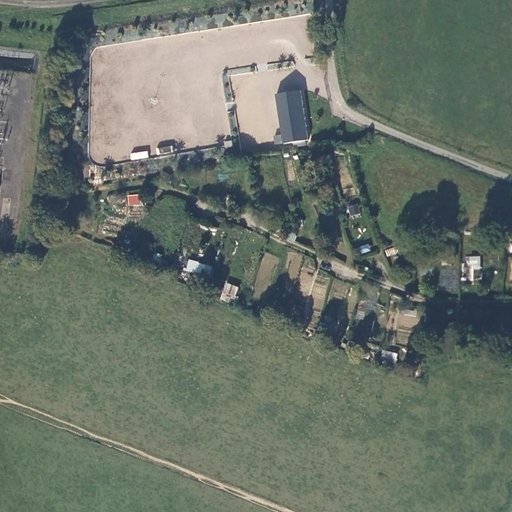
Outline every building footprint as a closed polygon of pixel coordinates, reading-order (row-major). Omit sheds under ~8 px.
[(273,135),(275,145),(283,143),(283,144),(309,140),(301,90),(275,94),(281,134),(273,135)] [(130,152),(130,159),(148,158),(148,151),(130,152)] [(140,194),(128,195),(128,207),(141,206),(140,194)] [(350,216),(360,213),(357,204),(347,206),(350,216)] [(369,244),(359,246),(361,253),(370,251),(369,244)] [(467,268),(481,268),(480,256),(467,256),(467,268)] [(185,273),(209,279),(212,265),(188,260),(185,273)] [(470,269),(470,280),(482,280),(482,269),(470,269)] [(225,282),(219,299),(232,304),(238,287),(225,282)] [(382,350),(381,363),(396,365),(397,352),(382,350)]
